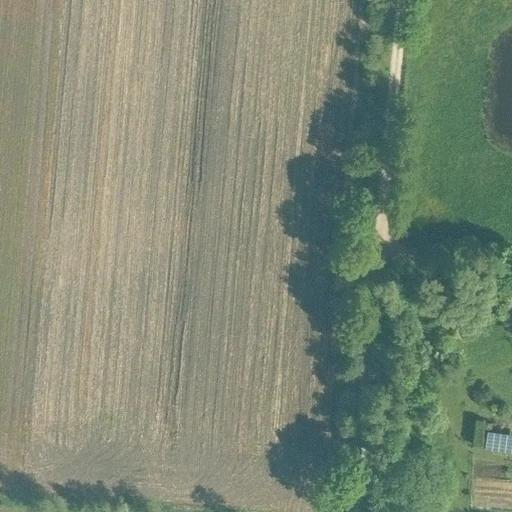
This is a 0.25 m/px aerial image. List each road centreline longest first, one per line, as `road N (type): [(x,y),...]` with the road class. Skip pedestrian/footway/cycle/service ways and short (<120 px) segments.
road 1 (track): [(354,511),(380,253)]
road 2 (track): [(380,253),(402,0)]
road 3 (track): [(380,253),(511,268)]
